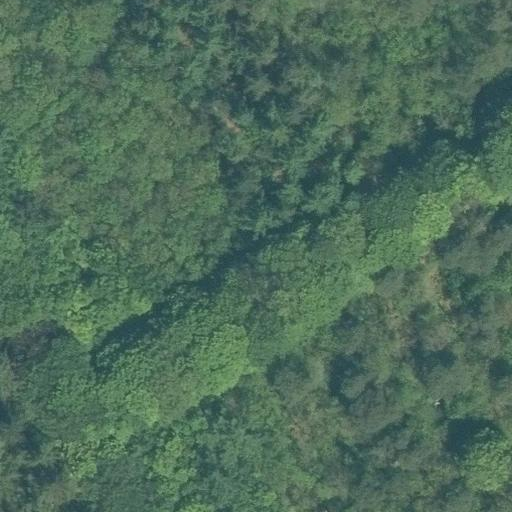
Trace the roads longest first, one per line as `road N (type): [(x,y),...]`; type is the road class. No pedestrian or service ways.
road 1 (track): [(511,138),(91,418)]
road 2 (track): [(91,418),(0,270)]
